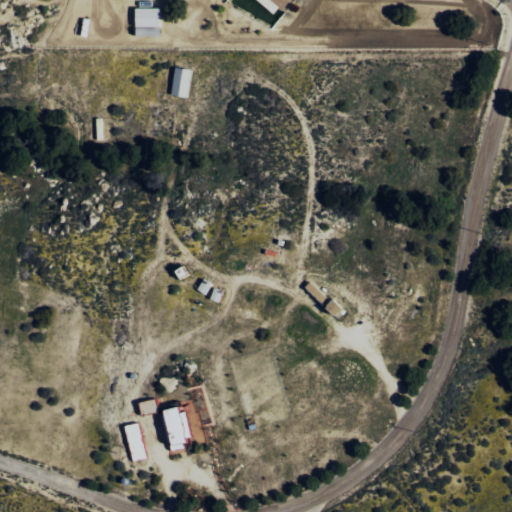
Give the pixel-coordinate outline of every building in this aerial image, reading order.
[(257,0),(277,16),(290,0),(257,0)] [(163,37),(163,9),(139,9),(138,37),(163,37)] [(190,96),(193,68),(177,66),(174,95),(190,96)] [(171,451),(187,447),(186,441),(195,439),(189,407),(163,412),(171,451)] [(149,458),(141,423),(127,426),(135,461),(149,458)]
